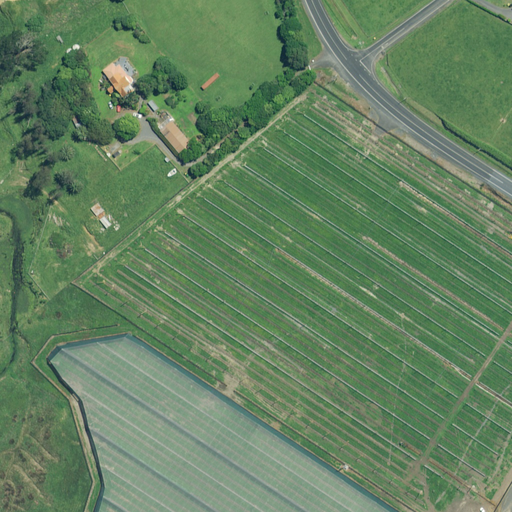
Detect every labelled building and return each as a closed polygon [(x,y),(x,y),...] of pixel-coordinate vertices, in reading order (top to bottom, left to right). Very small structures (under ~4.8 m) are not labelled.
[(105,71),(115,85),(109,89),(113,94),(119,90),(125,98),(135,91),(131,84),(134,82),(121,64),(118,65),(117,63),(105,71)] [(83,123),(79,115),(69,120),(73,127),(83,123)] [(193,145),(171,118),(159,128),(181,155),(193,145)] [(100,203),(93,209),(99,216),(106,211),(100,203)] [(106,216),(102,220),(109,229),(114,226),(106,216)]
